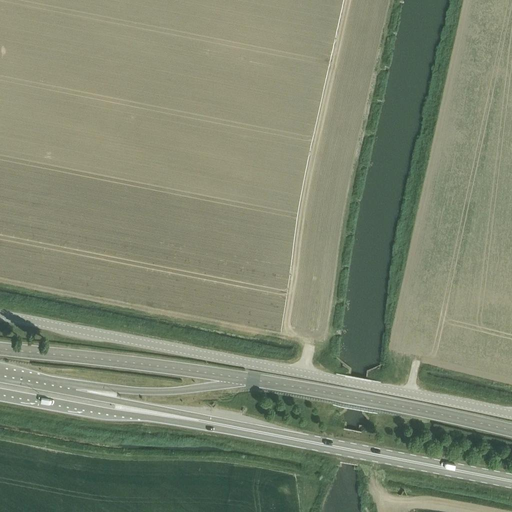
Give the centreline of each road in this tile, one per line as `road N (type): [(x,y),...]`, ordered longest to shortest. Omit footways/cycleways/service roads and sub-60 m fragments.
road 1 (unclassified): [(511,414),(0,315)]
road 2 (primary): [(511,482),(156,413)]
road 3 (primary): [(156,413),(0,374)]
road 4 (primary): [(0,395),(111,415),(156,413)]
